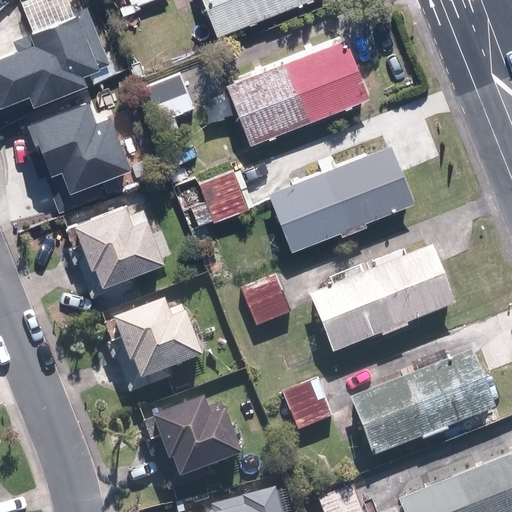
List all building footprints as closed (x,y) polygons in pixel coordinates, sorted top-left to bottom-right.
[(202,0),(217,35),(304,0),(202,0)] [(84,70),(98,65),(98,67),(110,63),(87,4),(75,8),(76,11),(30,29),(31,32),(13,39),(17,48),(0,54),(0,98),(2,102),(29,92),(33,102),(87,80),(84,70)] [(368,96),(345,37),(227,82),(250,142),(368,96)] [(194,106),(180,73),(147,87),(160,120),(194,106)] [(99,177),(130,165),(110,113),(96,118),(88,97),(27,120),(38,148),(29,151),(40,178),(47,176),(60,211),(105,194),(99,177)] [(415,199),(391,142),(269,190),(292,248),(415,199)] [(247,205),(234,171),(201,184),(214,218),(247,205)] [(126,203),(75,223),(82,241),(69,245),(76,262),(79,260),(93,296),(134,281),(131,271),(164,259),(162,254),(169,251),(160,227),(152,230),(143,207),(129,213),(126,203)] [(456,304),(432,246),(309,294),(332,353),(456,304)] [(290,312),(276,275),(243,288),(257,325),(290,312)] [(171,377),(168,369),(202,357),(182,305),(168,311),(164,300),(113,318),(121,338),(111,342),(130,393),(171,377)] [(472,350),(350,398),(374,456),(495,408),(472,350)] [(331,416),(316,378),(284,391),(299,429),(331,416)] [(143,421),(169,491),(204,478),(201,469),(241,454),(222,402),(208,407),(205,398),(143,421)] [(511,511),(511,453),(399,498),(404,511),(511,511)] [(364,511),(354,485),(319,498),(323,511),(364,511)] [(281,511),(275,488),(211,504),(213,511),(211,511),(281,511)]
